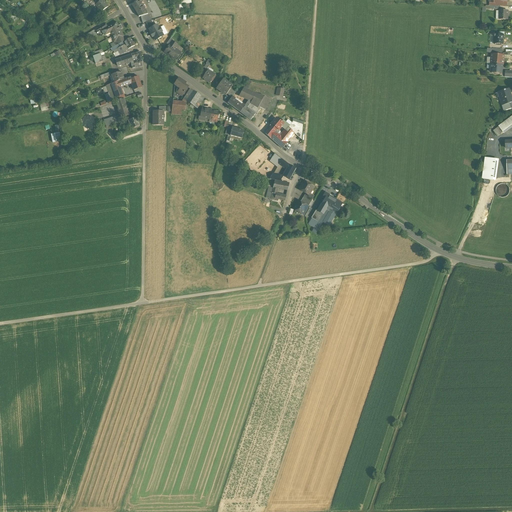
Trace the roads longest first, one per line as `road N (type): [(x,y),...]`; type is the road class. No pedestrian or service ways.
road 1 (track): [(0,324),(423,262),(436,250)]
road 2 (tertiary): [(146,50),(287,157),(430,247),(511,267)]
road 3 (track): [(511,180),(488,182),(455,257),(370,511)]
road 4 (track): [(145,131),(142,303)]
road 5 (track): [(316,0),(300,164)]
road 6 (track): [(0,76),(123,9)]
